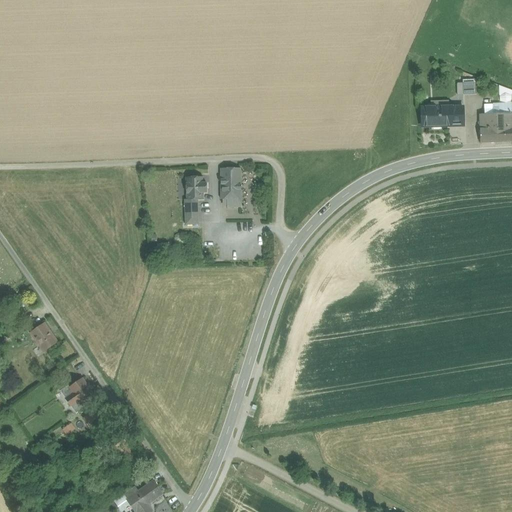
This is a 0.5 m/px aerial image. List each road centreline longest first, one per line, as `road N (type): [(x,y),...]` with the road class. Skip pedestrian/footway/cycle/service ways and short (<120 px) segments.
road 1 (unclassified): [(293,246),(282,235),(278,168),(258,160),(0,167)]
road 2 (unclassified): [(191,510),(0,236)]
road 3 (tertiary): [(191,510),(223,445),(293,246)]
road 4 (tertiary): [(293,246),(340,198),(396,167),(511,153)]
